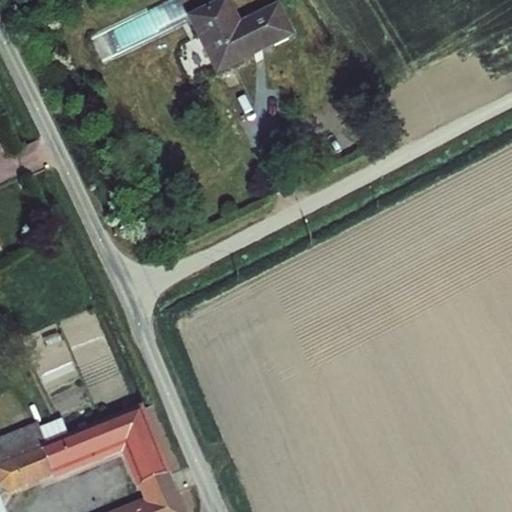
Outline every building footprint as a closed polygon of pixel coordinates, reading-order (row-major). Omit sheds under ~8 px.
[(231,0),(215,0),(187,14),(217,75),(297,34),(280,0),(242,19),(231,0)] [(42,427),(40,422),(0,437),(0,458),(2,462),(0,462),(0,485),(0,487),(12,494),(56,476),(57,479),(124,453),(137,487),(140,485),(172,473),(144,403),(70,434),(63,418),(42,427)] [(178,488),(172,473),(140,485),(145,499),(178,488)] [(188,511),(178,488),(145,499),(112,511),(188,511)] [(8,511),(0,490),(0,511),(8,511)]
